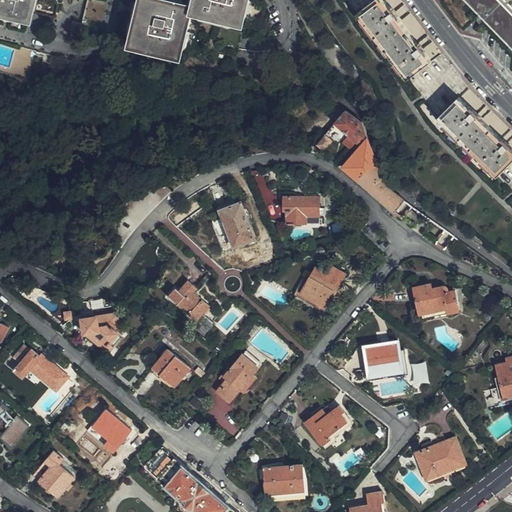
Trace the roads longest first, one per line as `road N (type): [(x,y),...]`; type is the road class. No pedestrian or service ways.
road 1 (residential): [(406,244),(306,157),(242,159),(177,192),(98,288),(75,291),(0,268)]
road 2 (residential): [(0,286),(210,472)]
road 3 (unknown): [(308,358),(155,215)]
road 4 (residential): [(308,358),(399,426),(402,438),(374,471)]
road 5 (residential): [(210,472),(308,358)]
road 6 (residential): [(308,358),(406,244)]
road 7 (residential): [(421,0),(511,107)]
